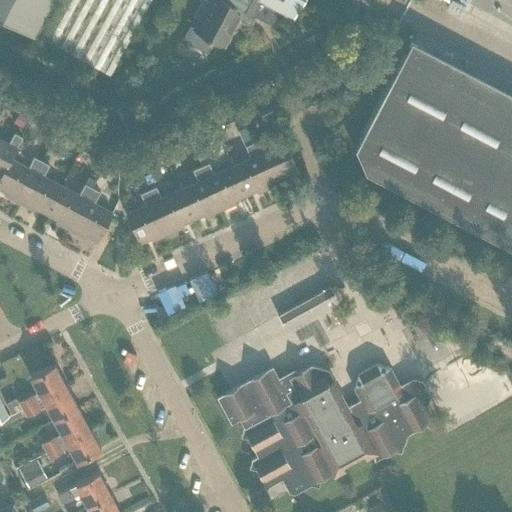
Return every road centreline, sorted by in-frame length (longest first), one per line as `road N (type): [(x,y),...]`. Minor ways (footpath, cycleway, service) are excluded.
road 1 (residential): [(114,295),(323,200),(511,299)]
road 2 (residential): [(235,511),(114,295)]
road 3 (residential): [(114,295),(0,231)]
